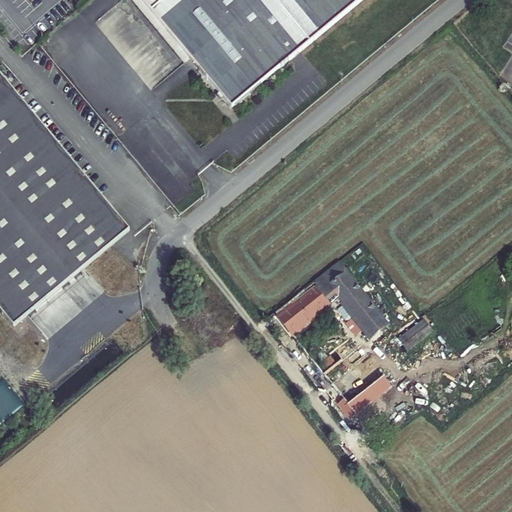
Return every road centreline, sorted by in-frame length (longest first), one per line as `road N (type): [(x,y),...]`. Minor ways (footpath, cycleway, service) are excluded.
road 1 (residential): [(460,0),(178,233)]
road 2 (unclassified): [(178,233),(401,511)]
